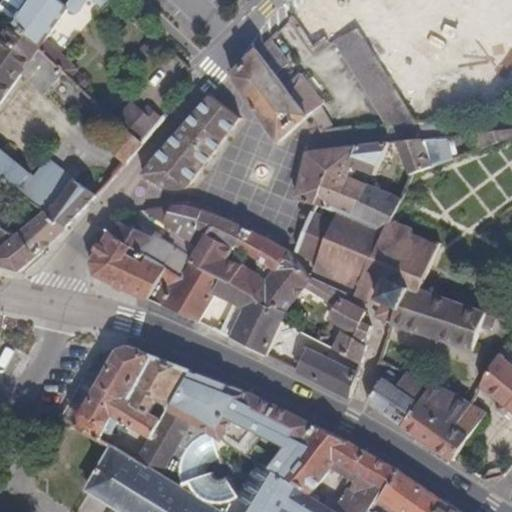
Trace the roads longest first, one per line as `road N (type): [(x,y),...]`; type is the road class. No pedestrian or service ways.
road 1 (tertiary): [(493,511),(349,418),(186,345),(46,307)]
road 2 (residential): [(46,307),(76,238),(116,187),(287,0)]
